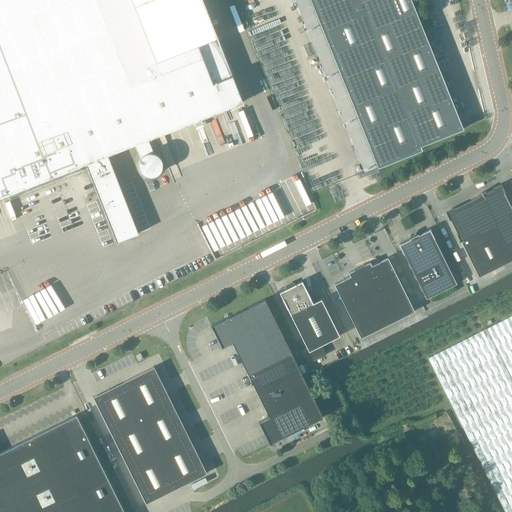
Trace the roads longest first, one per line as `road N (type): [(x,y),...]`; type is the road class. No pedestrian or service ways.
road 1 (tertiary): [(158,314),(493,145),(504,117),(479,0)]
road 2 (unclassified): [(158,314),(240,476)]
road 3 (tertiary): [(0,393),(158,314)]
